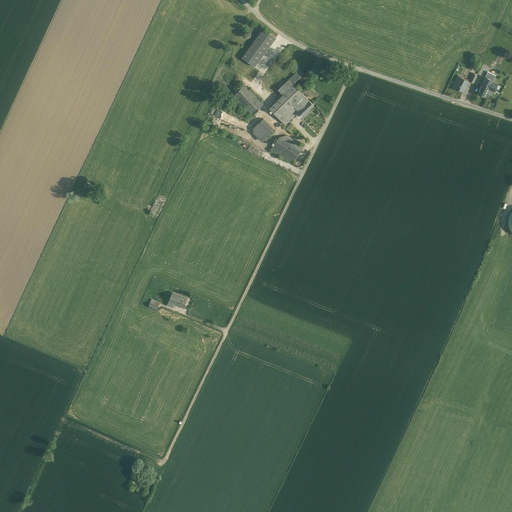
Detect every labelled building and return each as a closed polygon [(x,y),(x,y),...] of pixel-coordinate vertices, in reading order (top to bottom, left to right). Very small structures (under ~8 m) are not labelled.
[(264,29),(242,58),(254,67),(276,38),(264,29)] [(300,77),(296,72),(289,79),(294,84),(301,77),(300,77)] [(488,72),(485,77),(493,81),(495,76),(488,72)] [(468,81),(458,76),(456,80),(458,81),(454,88),(463,92),(465,88),(467,85),(466,85),(468,81)] [(485,77),(477,93),(483,96),(484,93),(486,94),(487,93),(491,95),(493,94),(498,85),(492,82),(493,81),(485,77)] [(289,79),(278,90),(283,95),(294,84),(289,79)] [(264,104),(245,84),(233,96),(252,115),(264,104)] [(283,95),(269,108),(279,118),(292,105),(298,111),(309,100),(307,98),(309,96),(304,92),(302,93),(294,84),(283,95)] [(298,111),(297,112),(297,113),(301,117),(314,105),(309,100),(298,111)] [(292,105),(279,118),(285,124),(297,113),(297,112),(298,111),(292,105)] [(274,130),(263,118),(259,123),(270,134),(274,130)] [(270,134),(259,123),(253,128),(253,133),(262,142),(263,141),(270,134)] [(296,128),(291,123),(286,128),(291,133),(296,128)] [(303,147),(286,135),(279,137),(278,139),(275,143),(296,158),(303,147)] [(296,158),(275,143),(275,144),(271,149),(291,164),(296,158)] [(304,146),(294,164),(300,168),(311,150),(304,146)] [(288,162),(268,153),(265,160),(287,171),(291,164),(288,162)] [(160,201),(156,199),(149,214),(153,216),(160,201)] [(187,298),(172,292),(168,301),(174,304),(184,307),(187,298)] [(160,303),(151,299),(148,307),(157,310),(160,303)]
